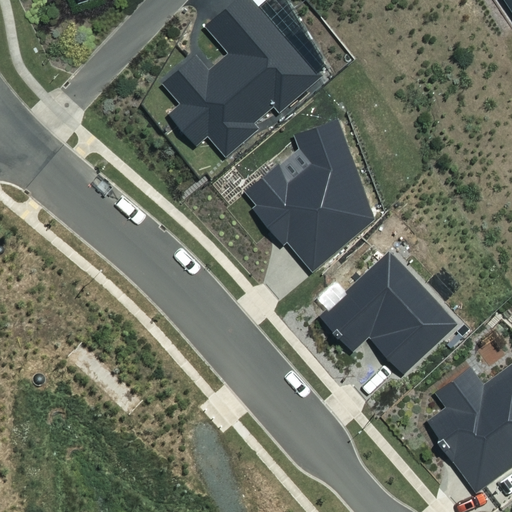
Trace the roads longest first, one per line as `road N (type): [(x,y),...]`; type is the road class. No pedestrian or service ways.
road 1 (residential): [(378,511),(228,338),(23,146)]
road 2 (residential): [(23,146),(166,0)]
